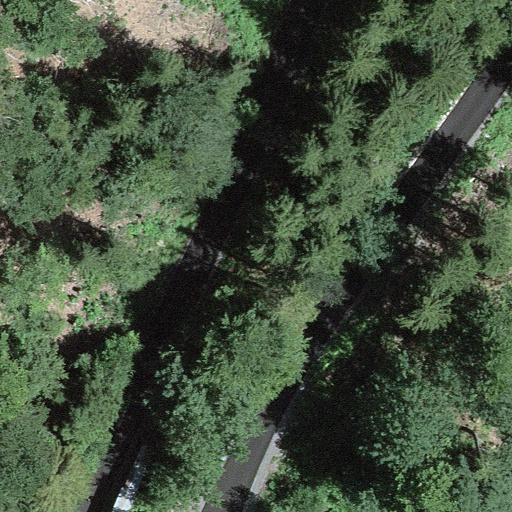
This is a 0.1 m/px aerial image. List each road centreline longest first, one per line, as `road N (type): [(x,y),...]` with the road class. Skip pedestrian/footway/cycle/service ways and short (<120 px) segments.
road 1 (track): [(307,0),(79,511)]
road 2 (track): [(224,511),(320,316),(511,49)]
